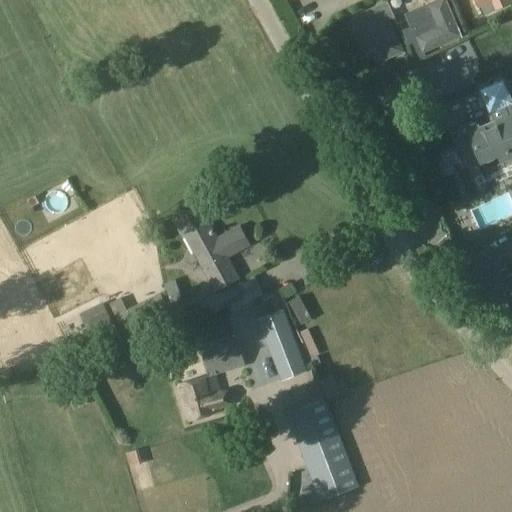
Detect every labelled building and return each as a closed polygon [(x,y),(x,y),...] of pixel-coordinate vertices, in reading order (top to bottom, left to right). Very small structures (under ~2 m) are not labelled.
[(446,0),(442,0),(406,15),(422,52),(461,36),(446,0)] [(357,34),(355,35),(362,51),(378,44),(384,59),(403,51),(388,20),(389,20),(394,17),(387,2),(366,11),(373,27),(357,34)] [(338,75),(330,85),(340,94),(349,84),(338,75)] [(461,127),(459,132),(463,142),(468,144),(472,143),(480,162),(482,161),(486,162),(492,160),(494,155),(496,155),(506,151),(509,158),(511,156),(511,114),(511,115),(509,108),(510,102),(505,89),(498,87),(485,92),(482,98),(488,112),(494,114),(497,121),(493,123),(479,129),(477,124),(472,123),(461,127)] [(223,172),(208,183),(214,191),(226,183),(229,181),(223,172)] [(199,207),(173,221),(183,239),(185,238),(214,291),(238,279),(225,256),(247,244),(238,228),(216,240),(199,207)] [(233,286),(206,300),(213,314),(228,307),(241,300),(233,286)] [(121,298),(109,303),(119,327),(127,324),(163,306),(170,303),(165,292),(158,295),(126,310),(121,298)] [(299,297),(288,303),(296,316),(301,326),(312,320),(299,297)] [(93,343),(117,331),(102,302),(78,313),(93,343)] [(283,310),(257,320),(281,382),(306,372),(283,310)] [(73,320),(59,324),(67,353),(81,350),(73,320)] [(208,376),(177,385),(188,422),(211,415),(210,412),(229,406),(225,390),(220,392),(215,374),(244,366),(236,340),(201,351),(208,376)] [(325,400),(287,414),(320,501),(358,486),(325,400)]
